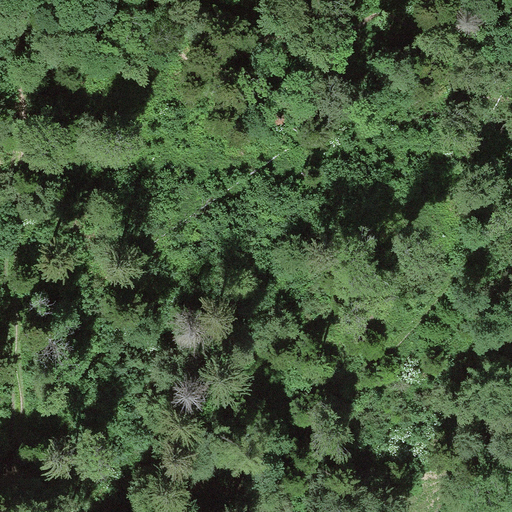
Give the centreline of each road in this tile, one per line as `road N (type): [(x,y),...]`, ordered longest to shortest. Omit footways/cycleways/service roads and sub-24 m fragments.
road 1 (track): [(511,212),(398,339),(365,366),(269,406),(172,511)]
road 2 (track): [(0,505),(18,417),(10,277),(17,103),(0,52)]
